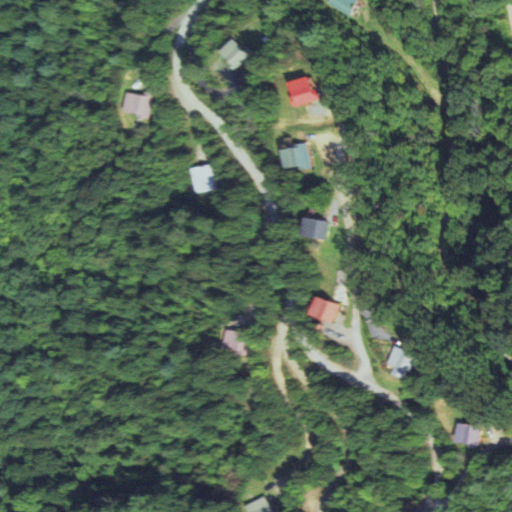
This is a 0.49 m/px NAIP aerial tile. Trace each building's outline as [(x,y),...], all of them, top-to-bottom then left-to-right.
[(348,19),(357,0),(328,0),(325,7),(348,19)] [(225,56),(240,70),(256,54),(240,39),(225,56)] [(315,102),(308,79),(287,85),(294,109),(315,102)] [(150,118),(153,97),(133,95),(131,115),(150,118)] [(285,150),(288,173),(311,170),(308,147),(285,150)] [(215,191),(209,167),(195,171),(201,195),(215,191)] [(326,243),(330,225),(306,219),(302,238),(326,243)] [(336,326),(341,307),(315,300),(310,318),(336,326)] [(229,349),(249,355),(253,335),(233,330),(229,349)] [(398,375),(409,380),(419,356),(400,349),(393,366),(400,369),(398,375)] [(484,429),(460,426),(457,444),(481,448),(484,429)]
